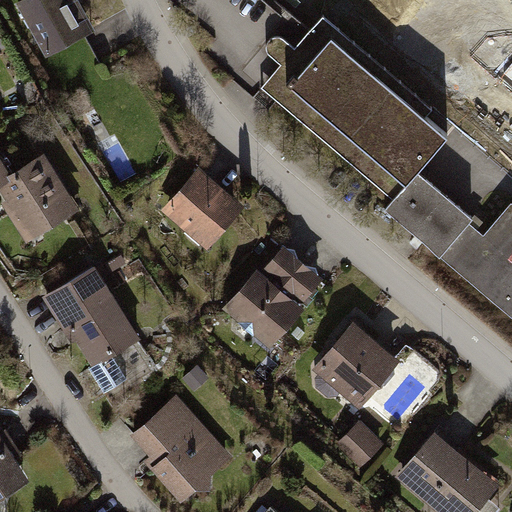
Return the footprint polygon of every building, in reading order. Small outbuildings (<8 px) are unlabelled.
[(23,0),(20,2),(48,53),(56,49),(70,75),(99,59),(84,33),(86,32),(70,2),(74,0),(23,0)] [(332,35),(426,115),(433,107),(324,15),(302,39),(318,52),(332,35)] [(277,100),(394,199),(418,170),(449,134),(426,115),(332,35),(318,52),(302,39),(295,47),(284,37),(276,36),(269,40),(267,45),(270,53),(282,65),(270,79),(284,92),(277,100)] [(262,87),(277,100),(284,92),(270,79),(262,87)] [(0,160),(0,183),(1,183),(18,207),(13,210),(27,232),(38,225),(46,227),(75,208),(43,157),(11,177),(0,160)] [(473,217),(418,170),(394,199),(387,208),(511,314),(511,203),(484,236),(468,222),(473,217)] [(199,176),(172,207),(208,238),(235,207),(199,176)] [(258,272),(229,307),(243,319),(240,322),(254,334),(263,325),(276,336),(301,308),(297,305),(320,278),(285,249),(262,276),(258,272)] [(90,270),(51,294),(96,365),(91,368),(106,392),(127,379),(112,355),(139,338),(104,284),(100,286),(90,270)] [(354,327),(321,365),(326,369),(319,376),(320,385),(330,393),(338,392),(344,385),(362,400),(379,381),(385,380),(392,374),(392,365),(395,362),(354,327)] [(198,362),(183,376),(195,388),(210,374),(198,362)] [(227,455),(177,399),(135,436),(154,456),(160,451),(166,457),(156,466),(182,495),(196,483),(197,471),(209,471),(227,455)] [(381,445),(359,424),(341,442),(363,463),(381,445)] [(436,437),(404,475),(448,511),(482,511),(492,501),(482,492),(490,482),(436,437)] [(0,442),(0,487),(21,475),(0,442)]
